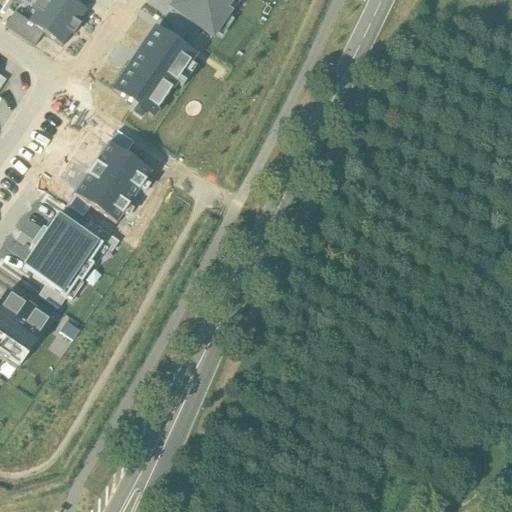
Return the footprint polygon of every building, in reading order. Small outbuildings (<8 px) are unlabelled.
[(13,13),(4,28),(33,46),(41,34),(63,48),(86,12),(67,0),(42,0),(27,22),(13,13)] [(225,20),(193,0),(177,0),(166,18),(213,48),(229,23),(225,20)] [(193,0),(225,20),(237,0),(193,0)] [(196,64),(151,34),(107,100),(152,130),(196,64)] [(106,147),(74,197),(116,225),(149,175),(106,147)] [(42,231),(30,250),(34,253),(21,272),(45,288),(39,297),(59,310),(77,282),(81,285),(94,266),(90,264),(101,247),(111,254),(118,243),(89,224),(83,233),(58,217),(47,234),(42,231)] [(7,292),(0,302),(0,354),(21,369),(52,322),(7,292)]
